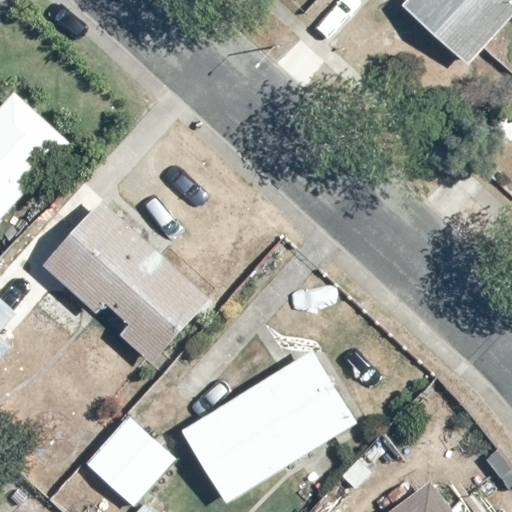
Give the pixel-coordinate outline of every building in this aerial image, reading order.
[(511,18),(511,0),(409,0),(405,4),(472,64),(511,18)] [(0,218),(72,140),(18,91),(0,110),(0,218)] [(214,299),(111,198),(50,260),(153,361),(214,299)] [(0,334),(20,313),(0,294),(0,357),(11,346),(0,335),(0,334)] [(361,419),(316,347),(185,430),(230,501),(361,419)] [(172,511),(147,490),(177,456),(156,438),(192,397),(167,375),(118,429),(97,453),(81,471),(126,511),(172,511)] [(463,511),(438,477),(391,511),(463,511)]
